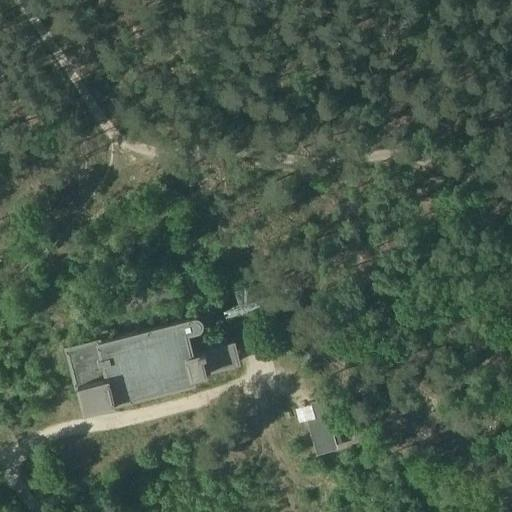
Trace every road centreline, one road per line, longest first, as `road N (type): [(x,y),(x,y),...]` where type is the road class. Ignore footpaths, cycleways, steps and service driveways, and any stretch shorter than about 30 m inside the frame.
road 1 (track): [(112,141),(101,184),(53,250),(0,291)]
road 2 (track): [(11,0),(101,107),(112,141)]
